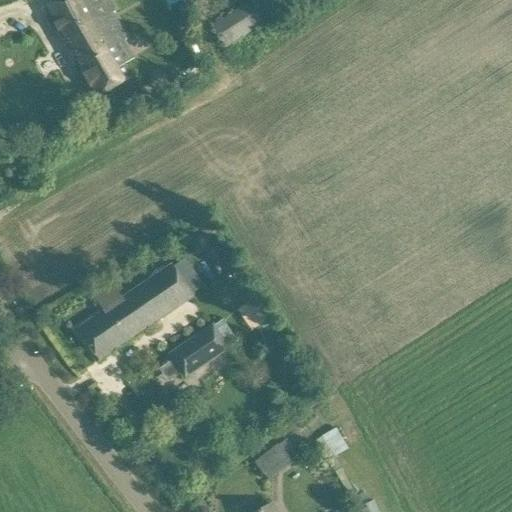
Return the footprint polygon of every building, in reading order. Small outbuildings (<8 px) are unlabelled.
[(57,0),(43,8),(95,99),(112,89),(131,78),(124,65),(137,58),(126,39),(112,14),(116,11),(109,0),(57,0)] [(281,13),(276,4),(282,0),(249,0),(210,25),(224,48),(281,13)] [(98,361),(115,350),(193,297),(172,265),(122,299),(112,284),(93,297),(103,311),(77,329),(98,361)] [(184,377),(201,366),(227,348),(213,326),(170,356),(184,377)] [(331,457),(346,447),(333,427),(317,438),(331,457)] [(269,480),(293,463),(292,463),(298,458),(286,440),(256,462),(269,480)]
